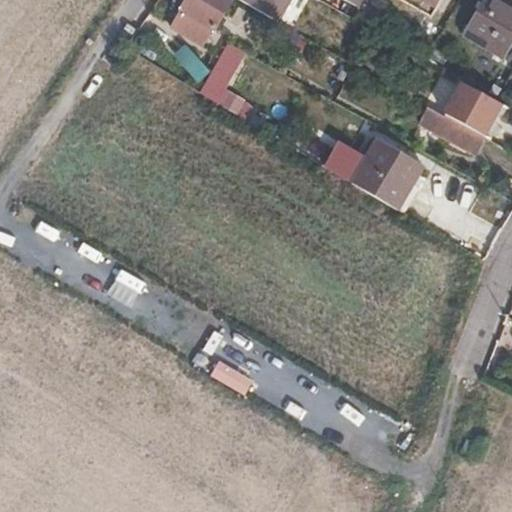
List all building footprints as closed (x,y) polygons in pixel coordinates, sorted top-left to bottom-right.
[(229,0),(184,0),(168,28),(169,29),(159,45),(191,64),(200,47),(202,48),(229,0)] [(290,0),(246,0),(279,19),(290,0)] [(366,0),(346,0),(361,9),(366,0)] [(511,51),(511,3),(506,0),(489,0),(468,35),(507,59),(511,51)] [(447,117),(493,143),(511,110),(496,101),(466,84),(447,117)] [(495,144),(493,143),(447,117),(442,115),(433,129),(486,160),(495,144)] [(424,168),(379,142),(354,185),(399,212),(420,175),(424,168)]
